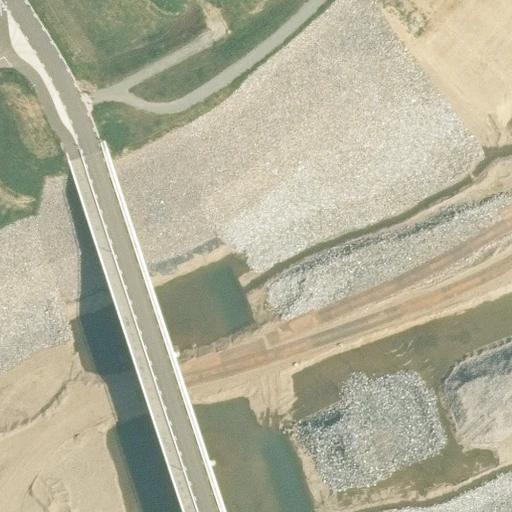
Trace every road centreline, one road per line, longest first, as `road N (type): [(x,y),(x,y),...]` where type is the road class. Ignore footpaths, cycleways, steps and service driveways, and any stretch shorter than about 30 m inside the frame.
road 1 (unclassified): [(12,0),(76,104),(208,511)]
road 2 (track): [(76,104),(110,93),(177,107),(319,0)]
road 3 (residential): [(391,0),(511,79)]
